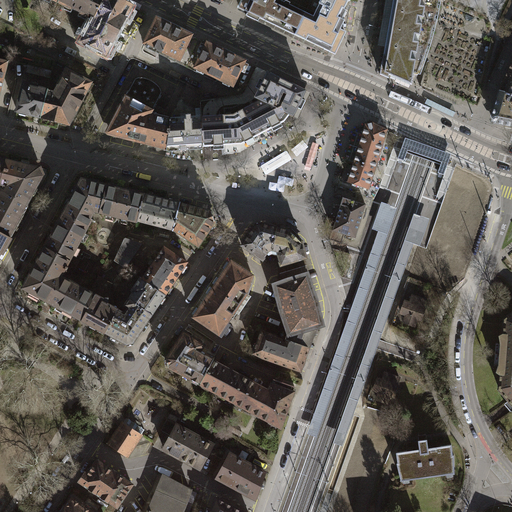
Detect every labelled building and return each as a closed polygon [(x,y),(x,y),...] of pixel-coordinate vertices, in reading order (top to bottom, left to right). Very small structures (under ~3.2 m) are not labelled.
[(102,0),(58,0),(58,1),(93,18),(102,0)] [(127,4),(119,0),(102,0),(93,18),(81,42),(107,55),(129,9),(127,4)] [(294,35),(311,0),(258,0),(258,2),(254,0),(248,13),(247,16),(254,20),(256,16),(294,35)] [(311,0),(294,35),(335,54),(346,32),(340,29),(345,21),(342,19),(347,11),(345,9),(349,1),(344,0),(311,0)] [(385,39),(379,74),(386,78),(387,74),(393,77),(410,84),(411,74),(416,74),(422,59),(428,42),(436,8),(437,0),(391,0),(390,10),(385,39)] [(157,19),(145,44),(180,61),(180,60),(192,35),(157,19)] [(200,39),(192,35),(180,60),(188,64),(200,39)] [(207,43),(200,39),(188,64),(195,68),(207,43)] [(245,63),(246,61),(207,43),(195,68),(233,87),(241,71),(242,72),(246,63),(245,63)] [(511,64),(500,92),(511,94),(511,64)] [(47,93),(41,116),(69,124),(91,83),(66,70),(52,94),(47,93)] [(284,122),(290,115),(294,117),(307,91),(268,72),(255,98),(260,100),(233,115),(201,117),(203,147),(232,145),(232,142),(238,142),(238,144),(242,144),(245,142),(245,137),(252,134),(254,138),(260,135),(259,132),(264,129),(266,132),(266,131),(284,122)] [(145,123),(151,112),(154,107),(156,108),(158,104),(156,103),(159,99),(160,99),(162,96),(161,95),(161,93),(161,91),(160,88),(158,86),(156,84),(153,82),(148,79),(144,78),(138,78),(136,79),(107,132),(108,133),(108,134),(140,142),(145,123)] [(41,116),(47,93),(47,89),(25,83),(18,110),(41,116)] [(199,89),(188,83),(181,96),(200,105),(199,89)] [(511,94),(500,92),(497,99),(491,117),(494,122),(511,125),(511,94)] [(145,123),(140,142),(166,149),(171,117),(151,112),(145,123)] [(171,117),(166,149),(169,149),(171,149),(171,150),(174,151),(177,150),(177,149),(195,148),(198,149),(201,148),(201,147),(203,147),(201,117),(201,115),(171,117)] [(349,181),(369,187),(387,130),(373,123),(366,125),(349,181)] [(2,190),(28,203),(43,173),(41,168),(6,159),(0,181),(0,184),(5,185),(2,190)] [(95,210),(100,212),(107,185),(81,178),(63,213),(87,227),(95,210)] [(100,212),(138,221),(145,194),(107,185),(100,212)] [(337,218),(330,239),(347,245),(349,245),(353,243),(355,237),(359,238),(361,230),(358,229),(366,204),(368,197),(337,185),(327,215),(337,218)] [(28,203),(2,190),(0,193),(0,231),(10,237),(28,203)] [(138,221),(174,229),(180,203),(145,194),(138,221)] [(396,207),(381,202),(372,229),(380,232),(309,434),(317,436),(396,207)] [(180,203),(174,229),(198,245),(215,220),(211,211),(180,203)] [(69,260),(87,227),(63,213),(45,247),(69,260)] [(414,213),(334,443),(343,446),(352,419),(378,344),(413,243),(420,246),(430,218),(414,213)] [(242,247),(265,263),(270,256),(275,255),(281,227),(264,223),(256,226),(242,247)] [(281,227),(275,255),(277,256),(280,270),(306,262),(311,261),(306,243),(302,239),(291,229),(281,227)] [(0,255),(10,237),(0,231),(0,255)] [(114,260),(126,266),(141,243),(124,237),(114,260)] [(23,287),(48,301),(60,277),(69,260),(45,247),(23,287)] [(142,278),(166,294),(187,263),(164,247),(142,278)] [(350,254),(332,248),(336,262),(346,265),(350,254)] [(231,260),(214,287),(240,304),(246,294),(252,276),(231,260)] [(306,262),(280,270),(280,274),(307,265),(306,262)] [(307,265),(280,274),(283,282),(310,273),(307,265)] [(273,285),(281,309),(320,297),(312,272),(310,273),(283,282),(273,285)] [(99,276),(90,291),(95,294),(82,318),(107,331),(118,309),(109,304),(109,288),(112,283),(99,276)] [(133,291),(128,298),(152,314),(166,294),(142,278),(140,276),(131,290),(133,291)] [(90,291),(60,277),(48,301),(82,318),(95,294),(90,291)] [(227,323),(240,304),(214,287),(193,317),(221,335),(229,324),(227,323)] [(407,302),(403,301),(400,313),(404,314),(402,322),(416,325),(418,318),(422,319),(426,307),(422,306),(424,300),(409,296),(407,302)] [(281,309),(289,336),(288,339),(287,341),(310,349),(314,350),(320,331),(329,328),(320,297),(281,309)] [(118,309),(107,331),(126,343),(132,342),(152,314),(128,298),(125,305),(128,306),(124,313),(118,309)] [(501,342),(500,354),(511,354),(511,312),(504,319),(503,334),(500,336),(501,342)] [(263,330),(253,355),(304,374),(311,355),(308,354),(310,349),(287,341),(288,339),(263,330)] [(167,365),(200,382),(212,360),(214,357),(207,353),(206,355),(199,351),(203,344),(184,331),(166,358),(167,365)] [(511,354),(500,354),(500,363),(497,371),(500,373),(499,389),(509,401),(511,404),(511,354)] [(200,382),(235,402),(247,379),(212,360),(200,382)] [(381,379),(377,377),(374,389),(379,391),(377,398),(390,402),(392,394),(397,396),(400,383),(397,382),(398,376),(383,372),(381,379)] [(268,390),(247,379),(235,402),(278,426),(293,386),(271,379),(268,390)] [(174,422),(168,419),(162,430),(168,433),(174,422)] [(123,422),(109,443),(128,455),(142,434),(123,422)] [(163,450),(182,460),(195,434),(176,424),(163,450)] [(214,444),(195,434),(182,460),(201,469),(214,444)] [(395,451),(399,480),(453,472),(449,444),(439,445),(439,449),(427,451),(425,439),(416,440),(418,452),(406,454),(405,450),(395,451)] [(216,478),(235,488),(249,462),(229,452),(216,478)] [(81,479),(116,505),(131,484),(96,458),(81,479)] [(264,471),(249,462),(235,488),(256,498),(264,471)] [(179,511),(184,501),(189,489),(161,475),(145,511),(179,511)] [(244,511),(215,496),(209,511),(244,511)] [(94,511),(71,497),(61,511),(94,511)]
